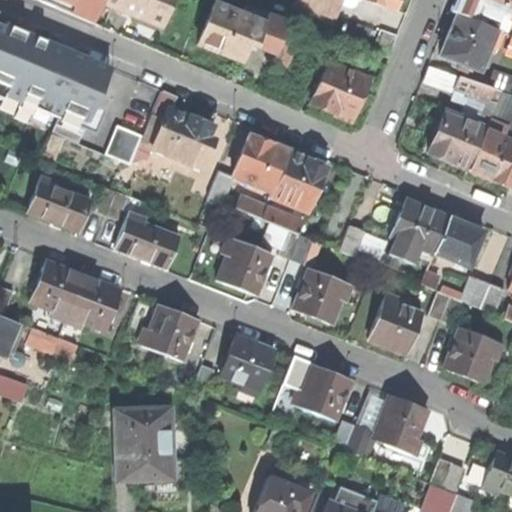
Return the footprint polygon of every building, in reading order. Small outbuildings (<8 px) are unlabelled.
[(66,0),(50,0),(48,5),(62,10),(66,0)] [(100,0),(99,2),(126,13),(160,27),(170,0),(100,0)] [(298,0),(296,6),(335,20),(341,4),(330,0),(298,0)] [(366,0),(393,9),(395,0),(366,0)] [(511,0),(455,0),(450,12),(457,14),(496,29),(501,14),(511,18),(511,0)] [(213,4),(198,44),(217,52),(241,61),(247,43),(254,46),(257,37),(263,23),(213,4)] [(490,44),(496,29),(457,14),(448,36),(441,56),(479,71),(490,44)] [(273,16),(269,26),(284,32),(286,27),(288,21),(273,16)] [(257,37),(279,45),(284,32),(269,26),(263,23),(257,37)] [(0,99),(2,100),(4,96),(20,102),(18,107),(32,113),(34,109),(57,118),(51,133),(79,143),(109,69),(83,58),(77,71),(66,67),(70,57),(47,48),(49,43),(32,37),(15,30),(12,39),(0,34),(3,28),(0,26),(0,99)] [(279,45),(270,66),(283,71),(298,32),(286,27),(284,32),(279,45)] [(306,28),(301,43),(325,51),(330,37),(306,28)] [(496,29),(490,44),(498,47),(504,33),(496,29)] [(382,31),(373,54),(389,59),(397,37),(382,31)] [(328,63),(310,104),(329,112),(351,121),(368,80),(328,63)] [(453,89),(457,77),(428,67),(422,82),(452,92),(453,89)] [(493,89),(457,77),(453,89),(489,101),(493,89)] [(152,115),(163,120),(168,109),(172,111),(177,98),(163,91),(152,115)] [(511,95),(501,91),(489,121),(511,129),(511,95)] [(163,120),(152,148),(201,168),(210,147),(204,144),(211,127),(189,118),(172,111),(168,109),(163,120)] [(484,132),(485,129),(445,112),(437,131),(428,154),(468,170),(484,132)] [(152,148),(163,120),(152,115),(140,143),(151,147),(152,148)] [(116,126),(104,155),(129,166),(141,137),(116,126)] [(511,142),(484,132),(468,170),(488,179),(509,187),(511,180),(511,142)] [(51,135),(40,161),(49,164),(59,138),(51,135)] [(272,193),(289,151),(268,143),(249,135),(232,177),(272,193)] [(147,157),(151,147),(140,143),(132,163),(147,157)] [(306,158),(289,151),(272,193),(269,198),(307,213),(326,166),(306,158)] [(221,204),(232,177),(218,171),(207,198),(221,204)] [(41,176),(26,213),(46,221),(76,233),(89,202),(54,188),(57,182),(41,176)] [(105,217),(115,191),(103,186),(93,212),(105,217)] [(128,196),(115,191),(105,217),(117,222),(128,196)] [(260,220),(265,208),(239,197),(235,210),(260,220)] [(433,252),(448,217),(426,208),(406,200),(390,237),(396,239),(418,248),(432,254),(433,252)] [(265,208),(260,220),(288,231),(297,235),(302,223),(265,208)] [(126,218),(142,224),(145,217),(129,211),(126,218)] [(467,267),(482,232),(464,224),(448,217),(433,252),(467,267)] [(142,224),(126,218),(114,249),(136,257),(165,269),(177,238),(142,224)] [(349,226),(339,251),(353,257),(363,232),(349,226)] [(290,260),(300,236),(297,235),(288,231),(278,255),(290,260)] [(300,236),(290,260),(303,265),(312,241),(300,236)] [(226,256),(232,241),(225,238),(219,254),(226,256)] [(412,264),(418,248),(396,239),(389,255),(412,264)] [(255,296),(270,256),(232,241),(226,256),(216,281),(235,288),(255,296)] [(65,316),(81,275),(61,267),(43,260),(27,300),(49,309),(65,316)] [(340,301),(346,285),(307,270),(292,310),(311,317),(331,325),(340,301)] [(424,273),(420,285),(433,290),(438,278),(424,273)] [(102,330),(119,290),(100,282),(81,275),(65,316),(81,322),(102,330)] [(479,309),(489,284),(469,276),(459,301),(461,302),(479,309)] [(489,284),(479,309),(493,315),(503,290),(489,284)] [(340,301),(347,303),(353,288),(346,285),(340,301)] [(0,287),(0,316),(3,317),(12,292),(0,287)] [(440,322),(449,297),(436,292),(427,316),(440,322)] [(386,293),(383,299),(399,305),(401,298),(386,293)] [(440,322),(451,326),(461,302),(459,301),(449,297),(440,322)] [(399,305),(383,299),(368,340),(386,347),(406,355),(421,314),(399,305)] [(147,329),(142,345),(180,359),(195,320),(175,312),(157,305),(147,329)] [(511,322),(511,308),(508,307),(503,319),(511,322)] [(49,309),(46,316),(63,323),(65,316),(49,309)] [(0,353),(5,356),(18,323),(3,317),(0,316),(0,353)] [(81,322),(65,316),(63,323),(78,329),(81,322)] [(135,342),(142,345),(147,329),(140,327),(135,342)] [(52,353),(57,338),(32,329),(27,343),(52,353)] [(491,359),(497,344),(459,329),(443,369),(481,384),(491,359)] [(233,336),(218,376),(240,385),(238,392),(253,398),(271,351),(252,343),(233,336)] [(57,338),(52,353),(71,360),(77,346),(57,338)] [(498,362),(504,347),(497,344),(491,359),(498,362)] [(305,381),(299,396),(337,411),(349,379),(329,372),(311,365),(305,381)] [(200,366),(191,391),(204,395),(213,371),(200,366)] [(292,393),(299,396),(305,381),(298,378),(292,393)] [(374,433),(372,439),(384,444),(396,449),(409,454),(415,439),(427,410),(407,402),(389,395),(374,433)] [(114,411),(116,481),(154,480),(154,491),(183,490),(183,474),(182,460),(170,460),(169,409),(114,411)] [(332,446),(345,450),(354,425),(342,420),(332,446)] [(278,425),(267,450),(279,455),(289,430),(278,425)] [(372,439),(374,433),(354,425),(345,450),(365,458),(372,439)] [(422,441),(415,439),(409,454),(416,457),(422,441)] [(396,449),(384,444),(380,455),(391,460),(396,449)] [(511,458),(495,452),(481,490),(491,494),(494,487),(511,494),(511,458)] [(429,483),(442,488),(452,463),(439,458),(429,483)] [(442,488),(455,493),(465,468),(452,463),(442,488)] [(302,511),(311,491),(270,475),(254,511),(302,511)] [(333,486),(327,502),(332,504),(338,488),(333,486)] [(338,488),(332,504),(351,511),(371,511),(373,509),(375,502),(338,488)] [(449,511),(456,496),(435,488),(425,511),(449,511)] [(457,494),(456,496),(449,511),(467,511),(472,500),(457,494)] [(351,511),(332,504),(327,502),(323,511),(351,511)]
